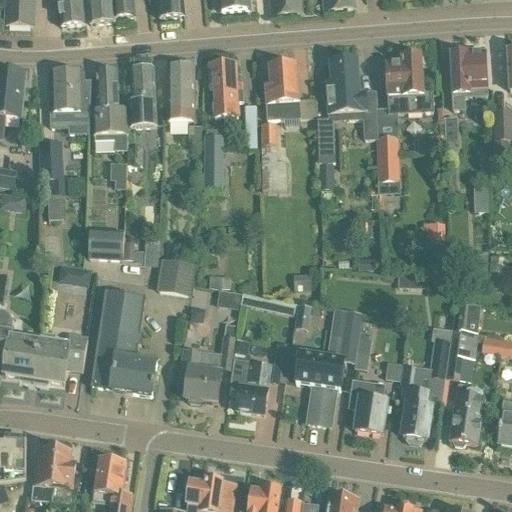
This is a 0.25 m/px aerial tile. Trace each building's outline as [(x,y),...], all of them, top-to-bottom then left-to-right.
[(7,0),(6,30),(34,30),(35,0),(7,0)] [(58,0),(62,31),(84,29),(80,0),(58,0)] [(111,0),(87,0),(91,29),(115,27),(114,22),(111,0)] [(111,0),(114,22),(135,20),(133,0),(111,0)] [(158,0),(160,22),(185,20),(183,0),(158,0)] [(221,0),(222,16),(250,14),(248,0),(221,0)] [(269,0),(272,20),(303,17),(301,0),(269,0)] [(322,0),(324,15),(356,12),(354,0),(322,0)] [(451,58),(454,115),(466,115),(465,102),(488,101),(486,56),(468,57),(465,53),(455,54),(452,58),(451,58)] [(403,67),(387,68),(390,119),(434,116),(433,97),(425,98),(423,60),(422,60),(416,57),(408,57),(403,61),(402,62),(403,67)] [(331,119),(366,117),(368,124),(377,123),(377,114),(378,114),(377,96),(361,97),(358,65),(356,65),(352,62),(345,62),(343,66),(331,67),(332,87),(327,87),(328,101),(330,101),(331,119)] [(271,91),(266,91),(267,109),(268,125),(301,123),(300,107),(300,103),(298,69),(295,69),(292,66),(285,67),(282,70),(270,71),(271,91)] [(237,68),(209,69),(210,93),(214,93),(215,107),(214,107),(215,122),(238,120),(238,107),(243,107),(243,94),(238,95),(237,68)] [(195,70),(169,72),(169,126),(195,126),(195,70)] [(129,122),(129,131),(146,131),(147,106),(156,106),(154,72),(132,74),(133,106),(130,106),(131,122),(129,122)] [(0,143),(3,144),(5,120),(22,121),(26,77),(0,73),(0,143)] [(98,115),(94,115),(95,139),(116,139),(116,154),(128,154),(129,122),(128,113),(118,114),(117,74),(97,75),(98,115)] [(84,75),(51,76),(51,116),(52,116),(52,127),(76,127),(76,116),(84,116),(84,75)] [(511,115),(493,116),(495,145),(511,144),(511,115)] [(334,124),(318,124),(320,192),(334,192),(334,172),(335,172),(334,124)] [(263,145),(262,145),(263,196),(286,195),(286,166),(277,167),(276,129),(262,130),(263,145)] [(190,130),(190,145),(201,145),(202,130),(190,130)] [(205,139),(204,189),(222,189),(222,139),(205,139)] [(400,198),(399,143),(379,143),(380,198),(400,198)] [(444,145),(444,153),(445,156),(454,155),(454,145),(444,145)] [(62,184),(61,146),(40,147),(41,185),(62,184)] [(506,149),(494,150),(495,170),(507,168),(506,149)] [(129,151),(128,171),(142,172),(143,154),(145,154),(145,152),(129,151)] [(0,174),(0,192),(15,195),(17,177),(0,174)] [(126,193),(126,185),(116,185),(115,192),(126,193)] [(64,224),(63,200),(48,201),(49,225),(64,224)] [(430,228),(430,249),(445,249),(445,228),(430,228)] [(90,234),(89,263),(123,265),(123,264),(124,246),(124,236),(90,234)] [(124,246),(123,264),(134,264),(135,255),(135,247),(124,246)] [(470,276),(487,276),(487,257),(480,256),(470,256),(462,256),(454,256),(453,276),(470,276)] [(492,260),(489,284),(504,286),(507,262),(492,260)] [(190,300),(192,289),(195,268),(164,264),(159,295),(190,300)] [(295,279),(295,294),(311,294),(311,279),(295,279)] [(410,292),(410,279),(399,279),(399,292),(410,292)] [(72,331),(75,285),(46,284),(43,329),(72,331)] [(107,296),(93,392),(152,401),(153,392),(155,392),(155,388),(154,387),(157,368),(135,364),(144,301),(107,296)] [(272,302),(270,312),(295,318),(297,308),(272,302)] [(460,307),(459,323),(470,324),(472,309),(460,307)] [(190,324),(196,325),(203,320),(204,313),(192,311),(190,324)] [(34,383),(40,345),(11,341),(12,331),(10,331),(11,325),(10,319),(5,315),(0,314),(0,362),(7,363),(4,378),(34,383)] [(301,358),(296,389),(313,391),(308,428),(346,434),(354,373),(356,358),(358,358),(364,316),(349,314),(345,339),(333,337),(329,362),(301,358)] [(183,355),(179,386),(188,387),(185,403),(190,404),(189,407),(201,409),(201,405),(217,408),(222,374),(231,375),(238,329),(227,328),(225,342),(224,342),(222,360),(183,355)] [(448,360),(452,335),(443,333),(441,347),(436,346),(430,381),(445,384),(447,368),(448,360)] [(477,339),(452,335),(445,384),(462,387),(466,363),(473,365),(477,339)] [(40,345),(34,383),(64,387),(66,373),(83,376),(88,343),(70,340),(68,349),(40,345)] [(511,345),(503,344),(501,358),(511,360),(511,359),(511,345)] [(279,348),(273,386),(286,388),(291,351),(279,348)] [(356,358),(354,373),(367,375),(369,360),(358,358),(356,358)] [(244,367),(236,415),(264,420),(271,371),(252,368),(244,367)] [(402,371),(399,396),(403,397),(401,408),(407,409),(402,442),(407,442),(407,444),(408,448),(419,449),(422,446),(422,444),(426,445),(431,412),(426,411),(428,397),(421,396),(424,375),(402,371)] [(360,402),(355,436),(383,440),(388,406),(377,404),(379,391),(374,390),(375,380),(364,378),(360,402)] [(455,412),(451,445),(453,446),(455,450),(463,451),(466,448),(477,449),(483,409),(482,409),(483,402),(458,399),(456,412),(455,412)] [(511,406),(503,405),(497,446),(511,448),(511,406)] [(0,489),(23,485),(27,474),(27,443),(6,442),(0,441),(0,489)] [(33,490),(31,505),(51,507),(57,457),(43,456),(42,464),(37,463),(34,490),(33,490)] [(57,457),(51,507),(71,509),(75,467),(71,467),(71,458),(57,457)] [(93,497),(94,497),(108,499),(107,509),(106,511),(131,511),(132,508),(121,507),(122,501),(126,470),(114,468),(115,463),(99,461),(93,497)] [(190,485),(186,509),(189,509),(188,511),(232,511),(235,490),(223,488),(223,485),(220,485),(217,482),(211,481),(207,483),(205,483),(204,487),(190,485)] [(0,506),(9,504),(4,489),(0,489),(0,506)] [(278,511),(281,494),(278,494),(276,490),(269,489),(266,492),(264,492),(263,495),(252,494),(248,511),(278,511)] [(94,497),(93,507),(107,509),(108,499),(94,497)] [(356,511),(358,505),(345,503),(342,499),(334,498),(331,501),(329,501),(327,511),(356,511)]
